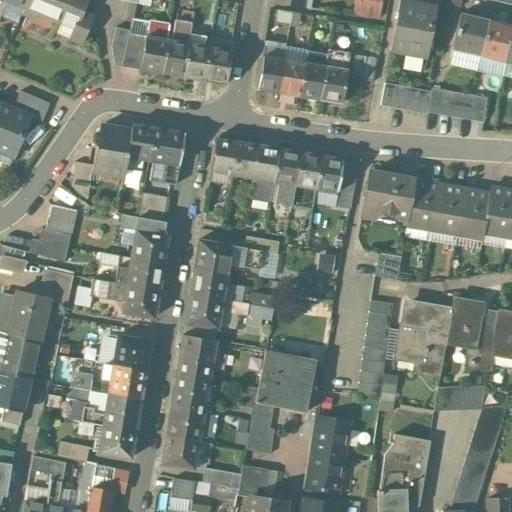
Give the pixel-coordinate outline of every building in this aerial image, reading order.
[(69,0),(26,0),(23,8),(60,23),(69,0)] [(86,0),(69,0),(60,23),(73,28),(68,39),(80,44),(92,16),(82,12),(86,0)] [(288,0),(288,5),(308,9),(309,0),(288,0)] [(381,0),(354,0),(352,14),(378,18),(381,0)] [(433,8),(400,2),(391,50),(424,56),(433,8)] [(488,21),(460,14),(452,50),(480,57),(488,21)] [(192,23),(175,21),(171,42),(188,45),(190,34),(192,23)] [(511,41),(511,26),(488,21),(480,57),(507,63),(511,41)] [(129,30),(115,27),(111,47),(114,65),(121,67),(128,34),(129,30)] [(145,38),(128,34),(121,67),(140,70),(145,38)] [(208,37),(190,34),(188,45),(206,47),(208,37)] [(167,41),(145,38),(140,70),(161,73),(167,41)] [(171,42),(167,41),(161,73),(182,77),(188,45),(171,42)] [(206,47),(188,45),(182,77),(203,80),(209,48),(206,47)] [(230,51),(209,48),(203,80),(224,84),(230,51)] [(326,56),(305,53),(303,64),(324,67),(326,56)] [(282,60),(261,57),(256,89),(277,93),(282,60)] [(377,59),(365,57),(361,80),(373,82),(377,59)] [(303,64),(282,60),(277,93),(297,96),(303,64)] [(324,67),(303,64),(297,96),(318,100),(324,67)] [(346,71),(324,67),(318,100),(340,103),(346,71)] [(396,85),(384,83),(380,106),(391,108),(396,85)] [(407,87),(396,85),(391,108),(403,110),(407,87)] [(419,90),(407,87),(403,110),(415,112),(419,90)] [(443,91),(431,89),(431,92),(427,111),(439,113),(443,91)] [(431,92),(419,90),(415,112),(426,114),(427,111),(431,92)] [(49,103),(20,91),(12,110),(29,117),(28,118),(29,118),(41,123),(49,103)] [(454,93),(443,91),(439,113),(450,115),(454,93)] [(465,95),(454,93),(450,115),(461,117),(465,95)] [(476,97),(465,95),(461,117),(471,119),(476,97)] [(487,99),(476,97),(471,119),(483,121),(487,99)] [(9,113),(0,109),(0,151),(13,157),(29,118),(28,118),(29,117),(12,110),(11,109),(9,113)] [(130,129),(102,124),(98,146),(94,146),(92,164),(91,170),(122,175),(123,168),(130,129)] [(152,128),(131,124),(130,129),(123,168),(140,171),(143,159),(147,160),(152,128)] [(183,133),(152,128),(147,160),(152,161),(178,165),(183,133)] [(235,142),(215,138),(210,172),(230,175),(235,142)] [(257,146),(235,142),(230,175),(251,178),(257,146)] [(278,149),(257,146),(251,178),(272,182),(278,149)] [(299,152),(278,149),(272,182),(276,182),(293,185),(299,152)] [(319,156),(299,152),(293,185),(313,189),(319,156)] [(341,160),(319,156),(313,189),(335,192),(341,160)] [(178,165),(152,161),(149,180),(174,185),(178,165)] [(92,164),(74,162),(70,186),(86,199),(91,170),(92,164)] [(397,177),(369,172),(361,216),(375,219),(382,214),(382,212),(392,214),(395,218),(407,220),(414,180),(406,179),(403,181),(397,180),(397,177)] [(272,182),(251,178),(249,189),(270,192),(272,182)] [(440,185),(414,180),(407,220),(406,224),(431,229),(440,185)] [(293,185),(276,182),(273,202),(289,205),(293,185)] [(313,189),(293,185),(289,205),(310,208),(313,189)] [(464,190),(440,185),(431,229),(456,233),(464,190)] [(511,207),(511,191),(490,188),(489,194),(482,231),(507,236),(511,207)] [(489,194),(464,190),(456,233),(481,238),(482,231),(489,194)] [(74,210),(49,205),(44,229),(70,234),(74,210)] [(222,213),(204,210),(202,222),(220,225),(222,213)] [(164,221),(136,216),(134,229),(162,234),(164,221)] [(44,229),(40,228),(38,240),(31,239),(29,253),(63,262),(70,234),(44,229)] [(162,234),(134,229),(130,256),(162,261),(167,234),(162,234)] [(122,235),(109,233),(108,243),(121,245),(122,235)] [(277,241),(245,235),(243,249),(261,252),(261,253),(275,255),(277,241)] [(229,246),(198,241),(194,267),(225,272),(226,265),(228,255),(229,246)] [(243,249),(233,247),(232,256),(228,255),(226,265),(258,270),(261,253),(261,252),(243,249)] [(400,257),(377,253),(373,276),(395,280),(396,280),(400,257)] [(130,256),(118,254),(113,282),(125,284),(130,256)] [(322,254),(320,269),(336,271),(338,256),(322,254)] [(162,261),(130,256),(125,284),(158,289),(162,261)] [(30,262),(7,257),(5,267),(14,270),(14,268),(28,271),(30,262)] [(225,272),(194,267),(189,294),(220,299),(225,272)] [(28,271),(14,268),(14,270),(11,279),(30,284),(33,272),(28,271)] [(395,280),(373,277),(369,300),(392,304),(395,280)] [(113,282),(108,281),(105,300),(122,302),(125,284),(113,282)] [(158,289),(125,284),(122,302),(120,312),(153,317),(158,289)] [(93,289),(78,286),(75,304),(89,306),(93,289)] [(16,297),(3,294),(0,308),(0,317),(1,317),(0,323),(0,332),(7,334),(16,297)] [(220,299),(189,294),(185,322),(215,328),(218,311),(220,299)] [(47,304),(16,297),(7,334),(38,340),(47,304)] [(247,304),(220,299),(218,311),(245,315),(247,304)] [(369,300),(356,394),(379,398),(392,304),(369,300)] [(482,306),(452,301),(450,311),(446,339),(471,345),(468,363),(489,368),(493,345),(498,316),(480,313),(482,306)] [(450,311),(405,303),(397,354),(420,358),(418,371),(439,375),(446,339),(450,311)] [(272,308),(247,304),(245,315),(270,319),(272,308)] [(511,314),(498,312),(498,316),(493,345),(511,348),(511,314)] [(38,340),(7,334),(0,362),(0,363),(0,369),(31,376),(38,340)] [(149,340),(117,334),(112,363),(145,369),(149,340)] [(213,340),(183,334),(181,346),(211,351),(213,340)] [(211,351),(181,346),(176,374),(207,379),(211,351)] [(313,358),(264,351),(257,387),(254,401),(272,405),(303,410),(313,358)] [(145,369),(112,363),(108,394),(140,400),(145,369)] [(31,376),(0,369),(0,406),(23,412),(31,376)] [(207,379),(176,374),(171,404),(201,409),(207,379)] [(93,380),(72,377),(71,388),(91,391),(93,380)] [(257,387),(244,385),(240,404),(253,406),(254,401),(257,387)] [(486,385),(437,386),(433,410),(481,409),(482,407),(486,385)] [(71,388),(67,387),(65,399),(89,403),(91,391),(71,388)] [(140,400),(108,394),(105,414),(103,425),(135,430),(140,400)] [(272,405),(254,401),(253,406),(245,449),(269,453),(273,429),(267,428),(272,405)] [(201,409),(171,404),(166,435),(196,440),(197,434),(201,409)] [(481,409),(447,510),(462,509),(462,511),(474,510),(474,507),(506,406),(482,407),(481,409)] [(94,409),(83,408),(81,421),(93,423),(103,425),(105,414),(93,412),(94,409)] [(347,421),(319,417),(314,451),(308,487),(335,491),(347,421)] [(93,423),(81,421),(79,436),(91,438),(93,423)] [(135,430),(103,425),(99,452),(131,458),(135,430)] [(212,437),(197,434),(196,440),(211,442),(212,437)] [(429,439),(394,434),(394,435),(398,436),(399,460),(383,461),(378,489),(404,488),(404,505),(417,504),(429,439)] [(196,440),(166,435),(161,462),(192,467),(196,440)] [(88,448),(59,441),(56,456),(85,462),(88,448)] [(12,452),(0,449),(0,464),(10,466),(12,452)] [(307,450),(301,486),(308,487),(314,451),(307,450)] [(54,460),(32,455),(30,469),(51,474),(54,460)] [(46,500),(45,505),(57,507),(58,502),(57,502),(64,463),(54,461),(46,500)] [(82,478),(75,510),(86,511),(90,488),(93,477),(95,465),(87,463),(84,478),(82,478)] [(10,466),(0,464),(0,470),(9,472),(10,466)] [(116,469),(95,465),(93,477),(113,482),(116,469)] [(265,469),(242,465),(237,487),(236,494),(248,496),(248,494),(260,496),(265,469)] [(231,472),(204,467),(202,481),(225,485),(229,486),(231,472)] [(9,472),(0,470),(0,497),(4,498),(9,472)] [(195,481),(173,477),(170,491),(173,492),(192,495),(193,494),(195,481)] [(209,483),(195,481),(193,494),(207,496),(209,483)] [(229,486),(225,485),(221,504),(234,506),(236,494),(237,487),(229,486)] [(106,511),(110,492),(90,488),(86,511),(89,511),(106,511)] [(378,489),(376,489),(376,511),(404,511),(404,505),(404,488),(378,489)] [(192,495),(173,492),(170,509),(190,511),(192,495)] [(207,496),(193,494),(192,495),(190,511),(191,511),(207,511),(210,497),(207,496)] [(260,496),(248,494),(248,496),(245,511),(282,511),(284,500),(260,496)] [(505,511),(505,496),(486,497),(486,511),(505,511)] [(332,511),(334,502),(306,498),(303,511),(332,511)] [(34,503),(24,502),(22,511),(44,511),(45,505),(34,503)]
